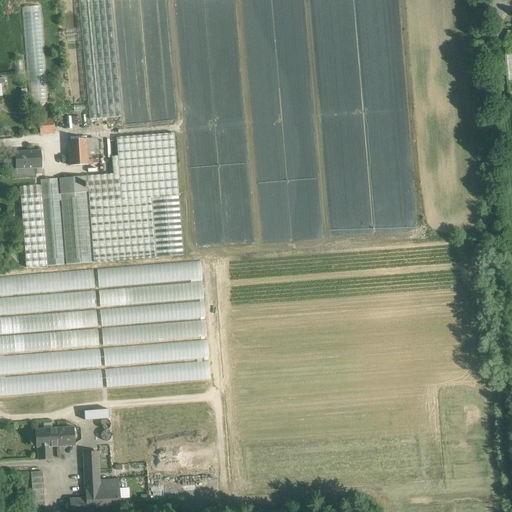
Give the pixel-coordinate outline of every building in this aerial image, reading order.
[(109,0),(83,0),(77,0),(87,119),(119,117),(109,0)] [(39,7),(21,8),(29,109),(47,107),(39,7)] [(53,120),(40,121),(40,129),(41,134),(54,133),(53,120)] [(40,121),(28,121),(29,129),(40,129),(40,121)] [(174,135),(148,137),(152,196),(178,194),(174,135)] [(113,175),(87,177),(93,263),(156,259),(152,196),(148,137),(117,139),(118,158),(112,158),(113,175)] [(100,139),(69,140),(70,165),(90,164),(90,153),(101,153),(100,139)] [(40,151),(15,153),(16,159),(11,160),(12,178),(35,176),(34,168),(41,167),(40,151)] [(87,177),(60,179),(66,265),(93,263),(87,177)] [(57,178),(40,180),(41,186),(42,194),(47,266),(64,265),(57,178)] [(19,188),(20,195),(42,194),(41,186),(19,188)] [(42,194),(20,195),(26,268),(47,266),(42,194)] [(178,194),(152,196),(156,259),(183,257),(178,194)] [(94,270),(0,275),(0,294),(95,289),(94,270)] [(203,282),(99,288),(100,305),(204,299),(203,282)] [(0,313),(96,308),(95,291),(0,296),(0,313)] [(0,333),(97,328),(96,310),(0,315),(0,333)] [(206,320),(102,326),(103,343),(207,338),(206,320)] [(0,351),(99,346),(98,329),(0,334),(0,351)] [(138,349),(113,351),(117,402),(114,402),(111,351),(80,353),(84,412),(85,420),(111,418),(116,479),(149,476),(145,415),(147,415),(151,476),(187,473),(183,412),(186,411),(191,473),(218,471),(209,343),(181,345),(186,404),(182,405),(178,346),(147,348),(152,408),(143,409),(138,349)] [(78,352),(51,354),(55,414),(82,412),(78,352)] [(52,414),(49,353),(32,354),(35,415),(52,414)] [(29,355),(12,356),(15,415),(33,414),(29,355)] [(0,356),(0,417),(13,417),(10,356),(0,356)] [(75,444),(74,427),(50,428),(51,446),(75,444)] [(50,428),(36,429),(37,447),(39,447),(40,459),(52,458),(51,446),(50,428)] [(98,453),(85,454),(87,499),(71,500),(72,511),(119,509),(118,488),(100,489),(98,453)]
